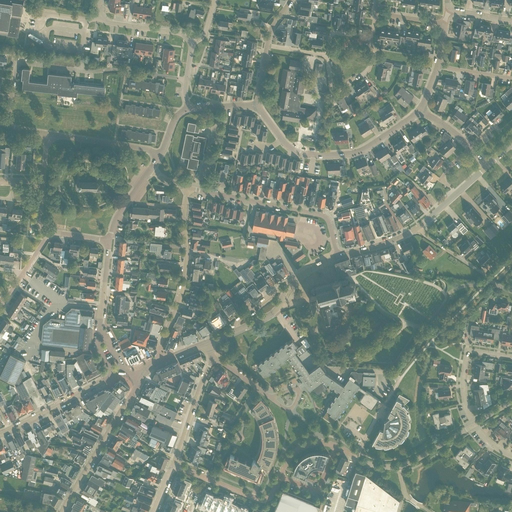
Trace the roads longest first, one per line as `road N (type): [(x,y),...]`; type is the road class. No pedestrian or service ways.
road 1 (residential): [(419,109),(360,150),(325,155),(291,149),(258,103)]
road 2 (unclassified): [(323,443),(289,457),(268,499),(173,465)]
road 3 (residential): [(338,256),(326,217),(189,188)]
road 4 (tertiary): [(206,342),(272,313),(296,279),(338,256)]
road 5 (residential): [(162,360),(160,344),(183,286),(185,207)]
road 6 (tertiary): [(63,511),(142,377)]
road 7 (residential): [(111,375),(97,345),(109,240)]
road 8 (residential): [(79,70),(16,62),(6,126)]
road 9 (tertiary): [(0,434),(111,375)]
road 10 (residential): [(474,424),(463,393),(466,354),(511,356)]
